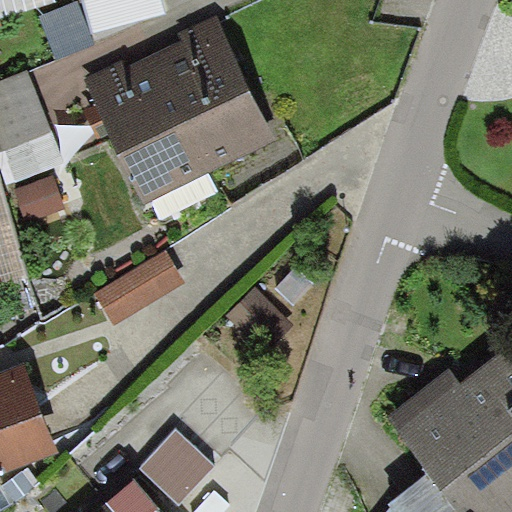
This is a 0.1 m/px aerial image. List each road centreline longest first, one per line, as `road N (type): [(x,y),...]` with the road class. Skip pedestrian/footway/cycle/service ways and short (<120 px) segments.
road 1 (residential): [(300,511),(408,195)]
road 2 (residential): [(408,195),(475,0)]
